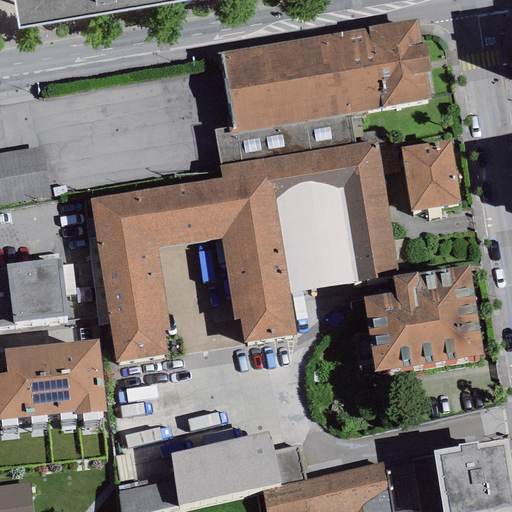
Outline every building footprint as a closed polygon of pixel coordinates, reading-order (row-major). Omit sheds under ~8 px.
[(15,0),(18,16),(122,0),(15,0)] [(416,36),(216,67),(228,138),(229,144),(350,125),(429,113),(426,89),(431,88),(426,61),(420,62),(416,36)] [(214,141),(222,182),(355,160),(350,125),(229,144),(228,138),(214,141)] [(42,146),(0,153),(0,204),(51,196),(42,146)] [(220,195),(89,217),(109,343),(112,342),(118,380),(168,372),(164,348),(170,347),(157,265),(220,254),(234,337),(238,336),(242,360),(296,352),(289,312),(398,291),(376,157),(355,160),(222,182),(218,182),(220,195)] [(400,167),(410,231),(460,223),(450,159),(400,167)] [(61,266),(0,273),(0,331),(67,324),(61,266)] [(482,379),(468,289),(416,297),(416,299),(392,303),(394,317),(362,322),(374,396),(482,379)] [(97,365),(3,375),(6,400),(0,400),(0,452),(105,441),(97,365)] [(268,450),(170,470),(173,490),(176,511),(241,511),(256,509),(281,503),(279,494),(270,458),(268,450)] [(298,452),(270,458),(279,494),(306,488),(298,452)] [(420,511),(413,466),(382,471),(388,511),(420,511)] [(459,477),(432,482),(437,511),(511,511),(511,500),(507,470),(478,474),(477,471),(459,474),(459,477)] [(306,488),(279,494),(281,503),(256,509),(256,511),(388,511),(382,471),(306,488)] [(31,511),(28,489),(0,492),(0,511),(31,511)] [(176,511),(173,490),(118,502),(119,511),(176,511)]
